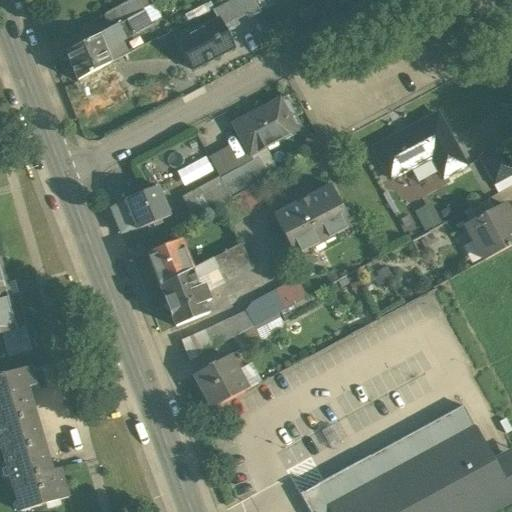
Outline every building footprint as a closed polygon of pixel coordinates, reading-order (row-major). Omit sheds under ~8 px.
[(117,25),(124,39),(150,25),(149,23),(157,19),(146,0),(133,0),(105,16),(111,28),(117,25)] [(238,0),(234,0),(226,4),(236,22),(247,16),(238,0)] [(238,0),(247,16),(259,10),(254,0),(238,0)] [(219,21),(223,29),(236,22),(226,4),(214,11),(219,21)] [(219,21),(177,43),(180,47),(178,48),(188,67),(189,66),(192,70),(234,48),(223,29),(219,21)] [(98,37),(104,51),(125,41),(124,39),(117,25),(111,28),(97,35),(98,37)] [(98,37),(66,54),(77,82),(97,72),(109,65),(104,51),(98,37)] [(109,65),(97,72),(109,93),(119,81),(111,64),(109,65)] [(279,100),(232,126),(249,157),(296,132),(290,120),(283,123),(274,106),(280,102),(279,100)] [(437,115),(373,149),(382,165),(388,162),(396,177),(409,170),(432,158),(440,173),(443,179),(465,168),(437,115)] [(511,166),(502,147),(481,159),(494,183),(511,173),(511,166)] [(417,186),(440,173),(432,158),(409,170),(417,186)] [(258,159),(219,180),(230,199),(268,179),(258,159)] [(219,180),(183,200),(194,220),(226,205),(224,203),(230,199),(219,180)] [(159,188),(125,201),(126,202),(136,228),(137,231),(170,217),(159,188)] [(330,189),(274,217),(295,257),(312,248),(309,243),(331,232),(333,237),(351,228),(330,189)] [(251,215),(241,195),(231,201),(232,203),(241,220),(251,215)] [(488,200),(464,213),(469,224),(470,224),(494,211),(488,200)] [(136,228),(126,202),(110,210),(121,235),(136,228)] [(232,203),(222,208),(232,228),(242,223),(232,203)] [(417,208),(423,228),(439,223),(433,203),(417,208)] [(494,211),(470,224),(489,259),(511,246),(511,220),(504,205),(494,211)] [(180,242),(147,254),(160,288),(191,271),(180,242)] [(240,245),(212,260),(218,269),(217,270),(225,283),(254,268),(240,245)] [(191,271),(160,288),(176,328),(209,314),(205,304),(211,302),(205,284),(200,287),(196,280),(217,270),(218,269),(212,260),(191,271)] [(0,335),(1,335),(18,330),(0,266),(0,335)] [(309,297),(294,306),(298,315),(314,306),(309,297)] [(245,310),(215,326),(181,341),(189,362),(233,339),(254,328),(254,327),(245,310)] [(254,328),(261,341),(262,344),(286,331),(278,315),(254,327),(254,328)] [(18,330),(1,335),(8,358),(31,351),(24,328),(18,330)] [(254,328),(233,339),(240,352),(261,341),(254,328)] [(246,391),(228,358),(195,376),(213,409),(246,391)] [(28,442),(14,394),(35,387),(30,368),(3,376),(2,375),(0,375),(0,450),(1,450),(28,442)] [(463,407),(300,495),(309,511),(493,511),(511,502),(511,475),(503,481),(463,407)] [(28,442),(1,450),(7,469),(2,471),(5,479),(9,478),(19,511),(24,511),(68,499),(59,470),(37,476),(28,442)]
